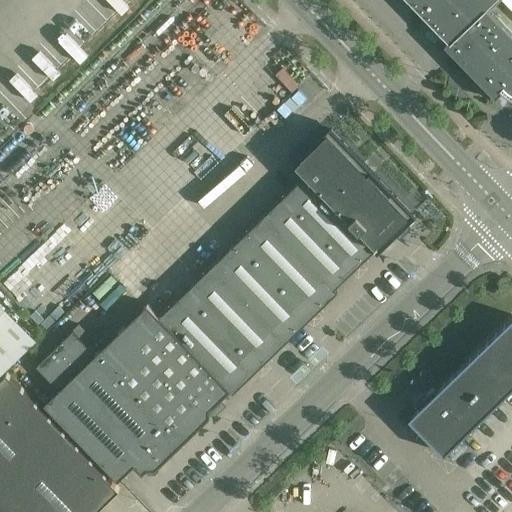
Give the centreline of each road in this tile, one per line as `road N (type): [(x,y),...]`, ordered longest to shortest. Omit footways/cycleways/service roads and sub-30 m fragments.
road 1 (residential): [(200,511),(504,215)]
road 2 (unclassified): [(504,215),(297,0)]
